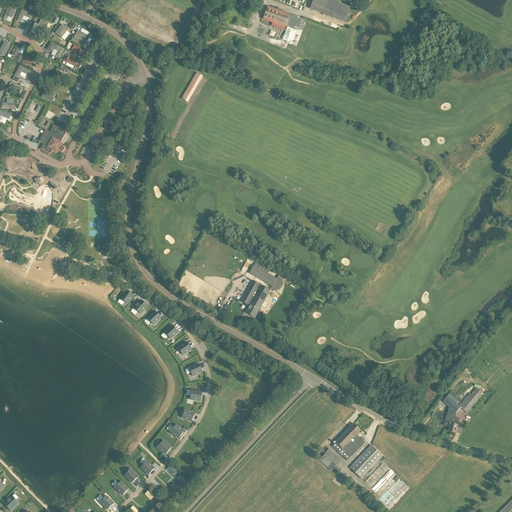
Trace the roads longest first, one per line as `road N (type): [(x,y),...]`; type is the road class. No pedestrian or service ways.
road 1 (unclassified): [(309,376),(177,298),(141,264),(128,209),(150,117),(147,72)]
road 2 (unclassified): [(117,511),(180,448),(210,396),(193,341),(130,287)]
road 3 (unclassified): [(511,460),(416,433),(309,376)]
road 4 (unclassified): [(309,376),(185,511)]
road 5 (unclassified): [(15,142),(40,56),(33,42),(0,25)]
road 6 (unclassified): [(106,122),(85,164),(60,166),(15,142)]
